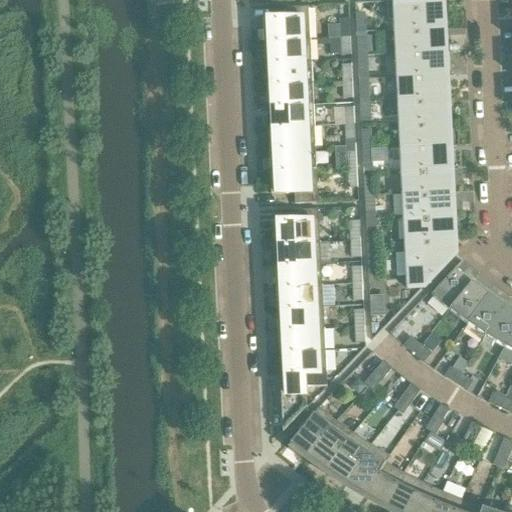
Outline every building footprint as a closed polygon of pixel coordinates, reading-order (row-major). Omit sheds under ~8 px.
[(394,21),(394,32),(443,29),(442,5),(415,7),(415,3),(387,4),(388,22),(394,21)] [(263,32),(263,43),(309,41),(308,8),(284,9),(285,20),(262,21),(262,23),(267,23),(267,32),(263,32)] [(364,14),(355,14),(356,34),(365,33),(364,14)] [(340,21),(340,40),(350,39),(349,20),(340,21)] [(394,32),(395,55),(444,53),(443,29),(394,32)] [(356,38),(357,57),(367,57),(366,37),(356,38)] [(350,39),(340,40),(341,57),(351,56),(350,39)] [(264,53),(264,65),(310,63),(309,41),(263,43),(263,45),(268,44),(269,53),(264,53)] [(395,55),(396,79),(445,76),(444,53),(395,55)] [(367,57),(357,57),(358,76),(367,76),(367,57)] [(265,75),(265,87),(311,84),(310,63),(264,65),(264,66),(269,66),(270,75),(265,75)] [(342,66),(343,83),(352,82),(351,66),(342,66)] [(396,79),(397,102),(446,100),(445,76),(396,79)] [(352,82),(343,83),(343,100),(353,99),(352,82)] [(266,96),(266,108),(313,106),(311,84),(265,87),(265,88),(270,88),(271,96),(266,96)] [(358,85),(359,104),(369,103),(368,84),(358,85)] [(397,102),(399,125),(448,123),(446,100),(397,102)] [(369,103),(359,104),(360,123),(370,122),(369,103)] [(267,118),(267,130),(314,128),(313,106),(266,108),(266,109),(271,109),(272,118),(267,118)] [(344,109),(345,126),(354,126),(353,109),(344,109)] [(399,125),(400,149),(449,146),(448,123),(399,125)] [(354,126),(345,126),(346,143),(355,142),(354,126)] [(268,140),(268,151),(315,149),(314,128),(267,130),(267,131),(272,131),(273,139),(268,140)] [(361,131),(362,151),(371,150),(370,131),(361,131)] [(400,149),(401,172),(450,170),(449,146),(400,149)] [(269,161),(270,173),(316,171),(315,149),(268,151),(269,153),(273,152),(274,161),(269,161)] [(371,150),(362,151),(363,170),(372,169),(371,150)] [(346,152),(347,169),(356,169),(355,152),(346,152)] [(356,169),(347,169),(348,189),(357,188),(356,169)] [(401,172),(402,195),(451,193),(450,170),(401,172)] [(316,171),(270,173),(270,174),(274,174),(275,183),(270,183),(271,195),(294,194),(294,205),(317,204),(316,171)] [(363,178),(364,197),(373,197),(372,178),(363,178)] [(402,195),(403,219),(452,216),(451,193),(402,195)] [(373,197),(364,197),(365,216),(374,216),(373,197)] [(273,234),(273,246),(319,244),(318,210),(294,211),(295,222),(272,223),(272,226),(277,225),(277,234),(273,234)] [(403,219),(405,252),(421,251),(421,241),(453,240),(452,216),(403,219)] [(349,223),(350,242),(360,242),(359,222),(349,223)] [(366,234),(367,254),(376,253),(375,234),(366,234)] [(421,251),(405,252),(407,290),(422,289),(454,255),(453,240),(421,241),(421,251)] [(360,242),(350,242),(351,259),(361,259),(360,242)] [(274,256),(274,267),(320,265),(319,244),(273,246),(273,247),(278,247),(278,255),(274,256)] [(376,253),(367,254),(368,277),(377,276),(376,253)] [(441,306),(448,312),(474,281),(468,276),(471,272),(472,273),(473,272),(462,262),(430,296),(441,306)] [(275,277),(275,289),(321,287),(320,265),(274,267),(274,269),(279,268),(279,277),(275,277)] [(352,269),(353,285),(362,285),(361,268),(352,269)] [(457,319),(466,325),(490,293),(482,287),(474,281),(448,312),(457,319)] [(362,285),(353,285),(353,303),(363,302),(362,285)] [(276,299),(276,311),(322,308),(321,287),(275,289),(275,290),(280,290),(281,299),(276,299)] [(475,332),(484,338),(506,304),(498,298),(490,293),(466,325),(475,332)] [(494,344),(504,349),(511,333),(511,307),(506,304),(484,338),(494,344)] [(277,320),(277,332),(324,330),(322,308),(276,311),(276,312),(281,312),(282,320),(277,320)] [(354,311),(355,328),(364,328),(363,311),(354,311)] [(364,328),(355,328),(355,344),(365,344),(364,328)] [(278,342),(278,354),(325,351),(324,330),(277,332),(277,333),(282,333),(283,342),(278,342)] [(432,334),(423,345),(432,352),(441,342),(432,334)] [(403,347),(413,355),(420,346),(412,340),(405,349),(403,347)] [(420,346),(413,355),(420,361),(421,362),(428,353),(420,346)] [(279,364),(279,375),(304,374),(304,375),(314,374),(315,389),(326,388),(325,351),(278,354),(278,355),(283,355),(284,363),(279,364)] [(459,359),(453,369),(461,375),(468,364),(459,359)] [(377,373),(375,375),(379,379),(381,377),(383,379),(391,370),(382,362),(375,371),(377,373)] [(443,378),(455,385),(461,375),(452,370),(446,380),(443,378)] [(304,374),(279,375),(280,377),(284,376),(285,385),(280,385),(283,434),(306,409),(306,408),(305,389),(315,389),(314,374),(304,375),(304,374)] [(379,379),(375,375),(373,378),(371,376),(364,384),(372,392),(380,383),(378,381),(379,379)] [(461,375),(455,385),(466,392),(464,391),(470,381),(461,375)] [(406,396),(404,399),(409,402),(410,400),(413,402),(420,392),(410,385),(403,395),(406,396)] [(487,404),(490,405),(492,406),(499,410),(504,399),(495,395),(490,405),(487,404)] [(409,402),(404,399),(402,401),(400,399),(393,409),(402,415),(409,406),(407,404),(409,402)] [(511,403),(504,399),(499,410),(511,416),(511,415),(509,414),(511,407),(511,403)] [(436,417),(435,420),(440,423),(441,420),(443,422),(450,412),(440,406),(434,416),(436,417)] [(307,460),(308,461),(336,423),(318,409),(297,430),(300,432),(290,445),(290,446),(290,447),(291,446),(308,459),(307,460)] [(440,423),(435,420),(433,422),(431,421),(425,430),(434,436),(441,426),(438,425),(440,423)] [(326,473),(326,474),(353,435),(336,423),(308,461),(309,460),(327,473),(326,473)] [(468,436),(467,438),(472,441),(473,438),(476,439),(482,429),(471,424),(466,434),(468,436)] [(345,486),(371,446),(353,435),(326,474),(327,474),(327,473),(345,485),(345,486)] [(456,438),(451,446),(458,449),(462,441),(456,438)] [(472,441),(467,438),(466,440),(463,439),(462,441),(458,449),(468,455),(473,444),(471,443),(472,441)] [(502,451),(501,454),(506,456),(507,453),(510,455),(511,448),(511,442),(504,439),(499,450),(502,451)] [(364,498),(365,498),(384,464),(389,457),(371,446),(345,486),(346,486),(365,497),(364,498)] [(506,456),(501,454),(500,456),(497,455),(493,466),(503,470),(507,460),(505,459),(506,456)] [(384,509),(385,509),(403,474),(384,464),(365,498),(366,497),(384,508),(384,509)] [(408,511),(422,484),(403,474),(385,509),(386,508),(392,511),(408,511)] [(433,511),(441,493),(422,484),(408,511),(433,511)] [(457,511),(461,501),(441,493),(433,511),(457,511)] [(480,511),(481,509),(461,501),(457,511),(480,511)]
